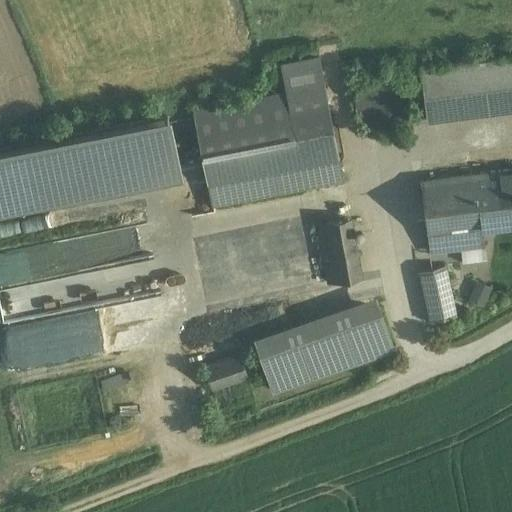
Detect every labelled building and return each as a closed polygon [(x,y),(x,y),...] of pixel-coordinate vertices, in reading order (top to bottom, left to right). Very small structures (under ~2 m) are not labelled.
[(511,56),(422,68),(428,118),(511,107),(511,56)] [(356,107),(359,117),(366,126),(376,132),(388,132),(399,128),(408,120),(412,110),(412,99),(408,89),(401,81),(391,76),(380,76),(369,80),(361,87),(357,96),(356,107)] [(324,85),(195,111),(197,125),(208,180),(338,155),(324,85)] [(167,116),(0,148),(0,212),(179,177),(167,116)] [(338,155),(208,180),(213,205),(343,180),(338,155)] [(511,168),(421,180),(427,233),(461,229),(482,227),(511,223),(511,168)] [(351,221),(318,228),(327,281),(361,275),(351,221)] [(482,227),(461,229),(464,248),(485,245),(482,227)] [(461,229),(427,233),(429,252),(464,248),(461,229)] [(445,265),(420,271),(431,319),(455,313),(445,265)] [(488,292),(475,286),(470,299),(483,305),(488,292)] [(374,294),(256,335),(275,389),(391,348),(374,294)] [(239,355),(209,364),(217,384),(246,374),(239,355)]
